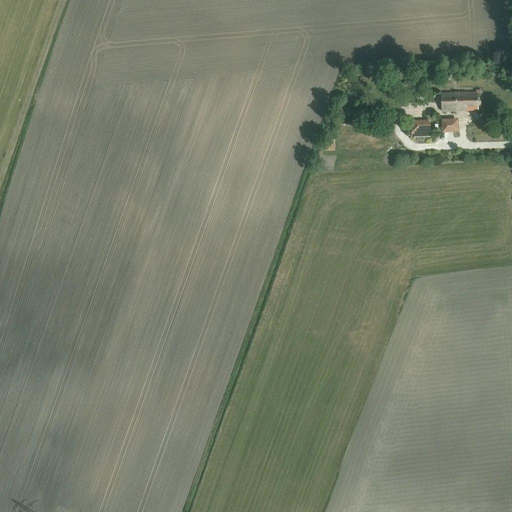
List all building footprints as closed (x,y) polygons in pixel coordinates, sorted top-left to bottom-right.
[(442,109),(465,109),(465,110),(477,110),(477,93),(441,93),(442,109)] [(339,106),(336,117),(341,117),(346,115),(347,111),(343,107),(339,106)] [(442,119),(442,133),(459,132),(458,118),(442,119)] [(413,121),(411,121),(411,133),(431,133),(430,120),(413,121)] [(335,149),(335,137),(327,137),(327,149),(335,149)]
